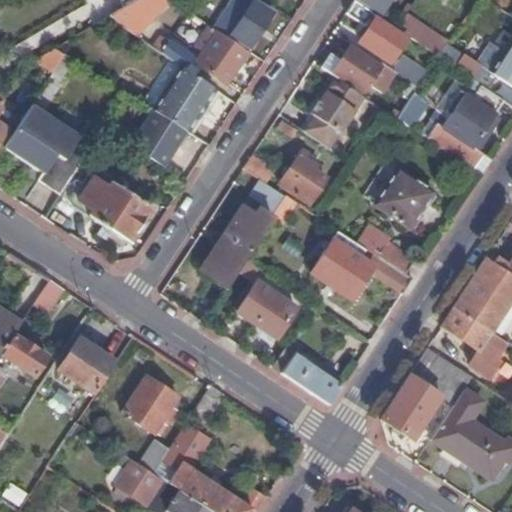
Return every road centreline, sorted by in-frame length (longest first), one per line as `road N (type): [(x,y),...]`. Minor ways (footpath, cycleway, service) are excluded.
road 1 (residential): [(331,0),(128,303)]
road 2 (residential): [(511,173),(339,440)]
road 3 (residential): [(128,303),(339,440)]
road 4 (residential): [(0,219),(128,303)]
road 5 (residential): [(339,440),(448,511)]
